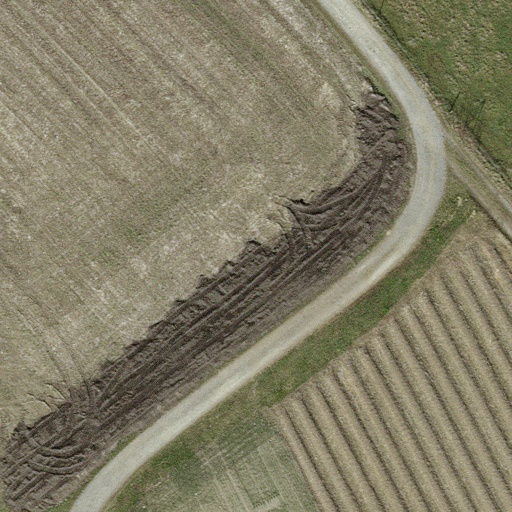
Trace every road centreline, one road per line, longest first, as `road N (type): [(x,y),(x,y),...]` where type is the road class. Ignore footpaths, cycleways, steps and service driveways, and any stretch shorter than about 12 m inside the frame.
road 1 (track): [(77,511),(89,486),(371,256),(410,215),(426,129),(329,0)]
road 2 (track): [(426,129),(511,229)]
